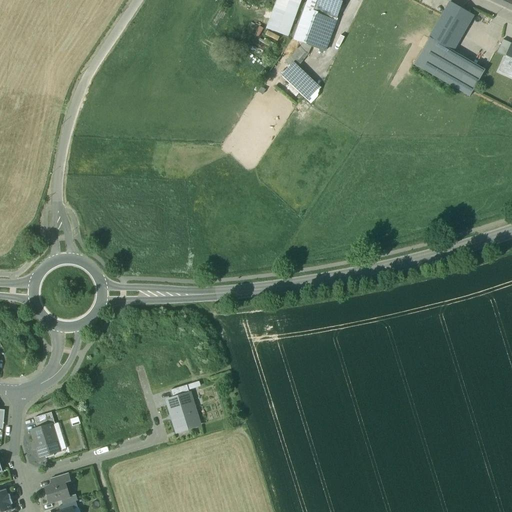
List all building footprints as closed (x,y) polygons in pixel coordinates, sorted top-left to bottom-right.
[(301,0),(275,0),(265,29),(288,37),(301,0)] [(306,0),(304,8),(337,21),(344,0),(306,0)] [(511,0),(488,0),(511,10),(511,0)] [(474,16),(450,3),(429,38),(454,53),(474,16)] [(304,8),(299,22),(292,39),(305,44),(312,47),(325,51),(337,21),(304,8)] [(482,71),(427,40),(413,66),(468,96),(482,71)] [(511,43),(503,40),(497,53),(507,57),(511,46),(511,43)] [(282,76),(312,102),(320,88),(298,68),(308,55),(312,47),(305,44),(285,62),(290,66),(282,76)] [(511,46),(507,57),(500,72),(511,77),(511,74),(511,46)] [(187,386),(170,391),(173,399),(190,394),(187,386)] [(173,399),(167,401),(176,430),(187,427),(188,429),(200,426),(194,408),(190,394),(173,399)] [(46,415),(34,418),(36,424),(48,421),(46,415)] [(48,421),(36,424),(38,430),(49,426),(48,421)] [(38,430),(32,432),(40,457),(45,456),(53,453),(60,451),(52,426),(49,426),(38,430)] [(68,474),(51,479),(53,486),(65,482),(65,484),(71,482),(68,474)] [(53,486),(45,489),(50,503),(70,497),(65,484),(65,482),(53,486)] [(0,491),(0,511),(7,511),(13,511),(11,505),(13,504),(10,495),(8,495),(6,490),(0,491)] [(76,502),(59,507),(60,511),(64,511),(72,510),(78,508),(76,502)]
